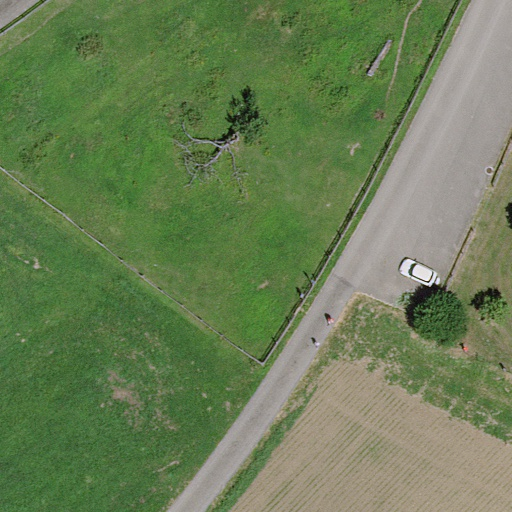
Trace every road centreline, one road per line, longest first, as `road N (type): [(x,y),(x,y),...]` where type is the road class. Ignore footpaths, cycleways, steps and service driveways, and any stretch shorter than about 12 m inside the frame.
road 1 (residential): [(319,316),(491,0)]
road 2 (track): [(194,511),(319,316)]
